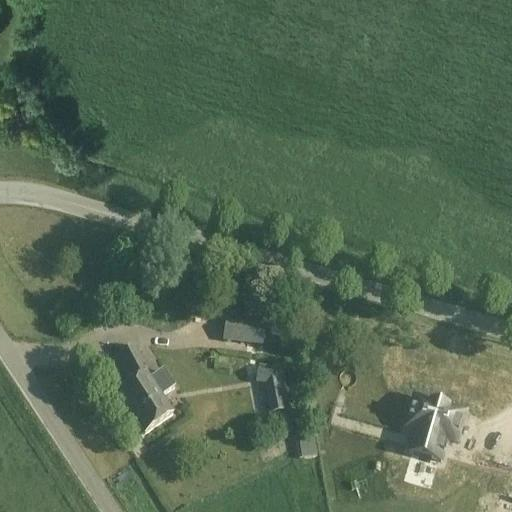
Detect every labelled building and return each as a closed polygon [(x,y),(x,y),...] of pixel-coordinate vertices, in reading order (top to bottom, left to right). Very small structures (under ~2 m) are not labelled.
[(223,341),(262,347),(265,326),(226,320),(223,341)] [(117,394),(144,435),(172,416),(160,398),(174,389),(162,371),(148,381),(146,378),(149,376),(135,348),(117,357),(131,385),(117,394)] [(270,378),(276,413),(288,411),(280,370),(258,366),(257,376),(270,378)] [(415,402),(407,430),(414,433),(408,454),(440,464),(446,442),(454,444),(462,417),(446,412),(446,411),(432,406),(431,407),(415,402)] [(323,487),(337,485),(330,433),(292,439),(296,460),(318,457),(323,487)]
